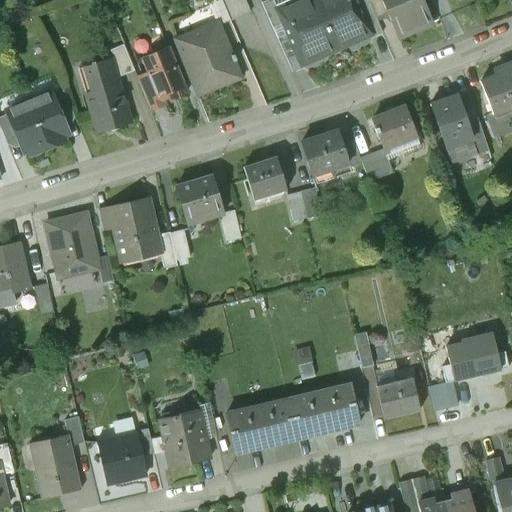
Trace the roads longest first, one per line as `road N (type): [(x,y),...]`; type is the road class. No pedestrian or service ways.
road 1 (residential): [(511,32),(375,86),(0,200)]
road 2 (residential): [(511,421),(134,511)]
